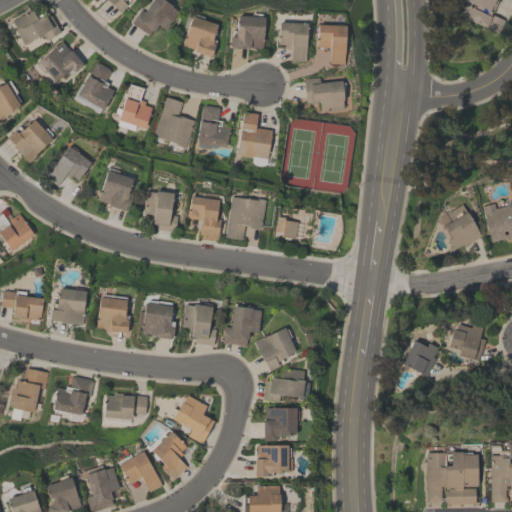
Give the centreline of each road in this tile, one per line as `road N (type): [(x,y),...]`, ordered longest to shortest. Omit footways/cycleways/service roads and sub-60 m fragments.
road 1 (residential): [(0,176),(120,249),(374,281)]
road 2 (residential): [(0,338),(230,376)]
road 3 (residential): [(61,0),(103,44),(168,80),(257,88)]
road 4 (residential): [(230,376),(239,393),(227,448),(202,484),(154,511)]
road 5 (residential): [(374,281),(511,268)]
road 6 (residential): [(397,101),(484,85),(511,60)]
road 7 (secondary): [(397,101),(384,221)]
